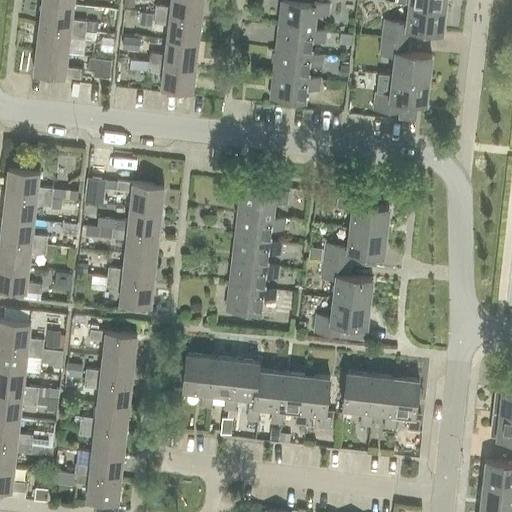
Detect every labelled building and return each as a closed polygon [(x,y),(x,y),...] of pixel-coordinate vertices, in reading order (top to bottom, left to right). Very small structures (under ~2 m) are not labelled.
[(72,19),(74,4),(44,0),(43,0),(40,24),(86,29),(87,20),(72,19)] [(201,19),(203,0),(172,0),(171,6),(156,4),(155,13),(201,19)] [(328,15),(329,3),(314,1),(314,5),(282,1),(280,25),(302,27),(301,31),(314,32),(314,28),(316,13),(328,15)] [(443,31),(445,7),(410,3),(410,4),(408,22),(385,19),(383,37),(407,39),(408,28),(443,31)] [(142,12),(141,22),(153,23),(154,13),(142,12)] [(199,43),(201,19),(155,13),(154,22),(169,24),(168,39),(199,43)] [(98,30),(99,22),(89,20),(88,29),(98,30)] [(85,38),(86,29),(40,24),(37,48),(68,51),(70,36),(85,38)] [(326,30),(314,28),(314,32),(301,31),(302,27),(280,25),(277,49),(299,51),(298,54),(311,56),(311,52),(313,40),(325,41),(326,30)] [(142,36),(125,34),(123,49),(140,51),(142,36)] [(352,45),(352,40),(353,35),(343,34),(342,44),(352,45)] [(115,38),(104,37),(103,50),(114,51),(115,38)] [(406,51),(407,39),(383,37),(381,54),(396,55),(393,74),(429,78),(432,54),(406,51)] [(196,66),(199,43),(168,39),(166,54),(151,52),(150,61),(196,66)] [(67,66),(68,51),(37,48),(35,72),(66,76),(66,75),(81,77),(82,68),(67,66)] [(323,54),(311,52),(311,56),(298,54),(299,51),(277,49),(274,73),(296,75),(296,78),(308,80),(308,76),(310,63),(322,65),(323,54)] [(89,69),(95,70),(95,75),(111,77),(113,59),(91,56),(89,69)] [(149,70),(150,61),(138,60),(136,68),(149,70)] [(193,91),(196,66),(150,61),(149,70),(164,72),(162,87),(193,91)] [(341,75),(348,76),(349,76),(350,66),(349,66),(343,65),(341,75)] [(320,77),(308,76),(308,80),(296,78),(296,75),(274,73),(271,97),(305,101),(307,87),(319,89),(320,77)] [(426,102),(429,78),(393,74),(391,93),(377,91),(375,108),(399,111),(400,99),(426,102)] [(9,167),(6,191),(52,197),(53,187),(38,186),(40,170),(9,167)] [(107,201),(109,179),(91,177),(88,199),(107,201)] [(132,190),(131,206),(162,209),(164,184),(133,181),(118,180),(117,189),(132,190)] [(79,190),(57,188),(56,197),(78,200),(79,190)] [(287,202),(288,191),(273,189),(273,192),(241,188),(238,213),(260,215),(260,218),(272,220),(273,216),(275,201),(287,202)] [(51,205),(52,197),(6,191),(4,215),(35,219),(36,204),(51,205)] [(386,230),(389,206),(357,202),(357,197),(340,195),(339,205),(353,207),(351,226),(386,230)] [(159,232),(162,209),(131,206),(129,220),(114,218),(113,227),(159,232)] [(285,218),(273,216),(272,220),(260,218),(260,215),(238,213),(235,237),(258,239),(257,242),(270,244),(270,240),(272,228),(283,229),(285,218)] [(33,233),(35,219),(4,215),(1,239),(47,244),(48,235),(33,233)] [(99,217),(98,226),(102,226),(113,227),(114,218),(99,217)] [(77,224),(64,223),(63,233),(76,235),(77,224)] [(102,226),(101,235),(112,236),(113,227),(102,226)] [(384,254),(386,230),(351,226),(348,245),(326,242),(324,259),(353,263),(354,251),(384,254)] [(157,257),(159,232),(113,227),(112,236),(127,238),(126,253),(157,257)] [(282,242),(270,240),(270,244),(257,242),(258,239),(235,237),(233,260),(255,263),(254,266),(267,268),(267,264),(269,252),(281,253),(282,242)] [(46,253),(47,244),(1,239),(0,247),(0,262),(29,266),(31,251),(46,253)] [(323,247),(311,245),(309,257),(321,259),(323,247)] [(154,280),(157,257),(126,253),(124,268),(109,266),(108,275),(154,280)] [(351,274),(353,263),(324,259),(322,276),(336,278),(334,297),(370,301),(373,277),(351,274)] [(279,266),(267,264),(267,268),(254,266),(255,263),(233,260),(230,284),(252,287),(252,290),(264,291),(264,288),(266,275),(278,277),(279,266)] [(87,273),(88,263),(79,261),(78,266),(77,272),(87,273)] [(27,281),(29,266),(0,262),(0,287),(26,291),(27,290),(42,292),(43,283),(27,281)] [(151,305),(154,280),(108,275),(107,284),(122,286),(120,302),(151,305)] [(276,289),(264,288),(264,291),(252,290),(252,287),(230,284),(227,308),(261,313),(263,299),(275,301),(276,289)] [(367,325),(370,301),(334,297),(332,316),(318,314),(315,331),(344,335),(346,323),(367,325)] [(0,318),(0,317),(0,342),(43,347),(44,339),(29,337),(31,321),(0,318)] [(134,358),(137,333),(106,330),(91,328),(90,338),(105,340),(104,354),(134,358)] [(60,347),(61,331),(48,330),(47,346),(60,347)] [(42,357),(43,347),(0,342),(0,366),(25,370),(27,355),(42,357)] [(42,361),(54,363),(54,367),(62,368),(64,350),(43,347),(42,357),(42,361)] [(207,391),(211,355),(187,352),(183,388),(203,390),(201,405),(211,406),(213,392),(207,391)] [(132,382),(134,358),(104,354),(102,369),(87,368),(86,376),(132,382)] [(231,394),(235,358),(211,355),(207,391),(213,392),(226,393),(225,407),(235,409),(237,394),(231,394)] [(258,368),(259,368),(260,361),(235,358),(231,394),(237,394),(250,396),(248,418),(258,419),(260,405),(254,404),(258,368)] [(84,364),(68,362),(67,368),(66,374),(82,376),(84,364)] [(24,385),(25,370),(0,366),(0,391),(38,395),(39,386),(24,385)] [(282,371),(259,368),(258,368),(254,404),(260,405),(273,406),(272,421),(282,422),(283,408),(278,407),(282,371)] [(302,410),(306,374),(282,371),(278,407),(283,408),(297,409),(295,423),(306,425),(307,410),(302,410)] [(367,409),(371,373),(347,371),(343,406),(362,409),(361,423),(371,424),(373,410),(367,409)] [(391,412),(395,376),(371,373),(367,409),(373,410),(386,411),(385,426),(395,427),(396,413),(391,412)] [(330,376),(306,374),(302,410),(307,410),(321,412),(319,426),(329,427),(331,410),(326,409),(330,376)] [(129,406),(132,382),(86,376),(85,386),(100,387),(98,402),(129,406)] [(419,379),(395,376),(391,412),(396,413),(410,414),(408,428),(419,430),(421,412),(416,412),(419,379)] [(39,386),(38,395),(49,396),(59,397),(60,389),(39,386)] [(511,389),(503,388),(500,412),(511,413),(511,389)] [(37,404),(38,395),(0,391),(0,415),(20,417),(22,402),(37,404)] [(57,410),(59,397),(49,396),(49,397),(48,409),(57,410)] [(126,429),(129,406),(98,402),(96,417),(81,415),(80,424),(126,429)] [(511,413),(500,412),(497,437),(511,438),(511,413)] [(18,432),(20,417),(0,415),(0,439),(32,443),(34,434),(18,432)] [(224,418),(222,434),(232,435),(234,419),(224,418)] [(124,453),(126,429),(80,424),(79,433),(94,435),(93,450),(124,453)] [(291,442),(292,434),(281,433),(280,440),(291,442)] [(31,452),(32,443),(0,439),(0,463),(15,465),(16,450),(31,452)] [(31,452),(43,453),(44,444),(32,443),(31,452)] [(121,477),(124,453),(93,450),(91,465),(76,463),(75,472),(121,477)] [(511,462),(486,459),(484,483),(511,486),(511,462)] [(13,480),(15,465),(0,463),(0,488),(12,490),(12,489),(27,491),(28,482),(13,480)] [(66,483),(67,471),(55,470),(54,482),(66,483)] [(118,502),(121,477),(75,472),(74,481),(89,483),(87,498),(118,502)] [(511,486),(484,483),(481,507),(511,510),(511,486)] [(34,499),(47,500),(48,491),(35,489),(34,499)]
